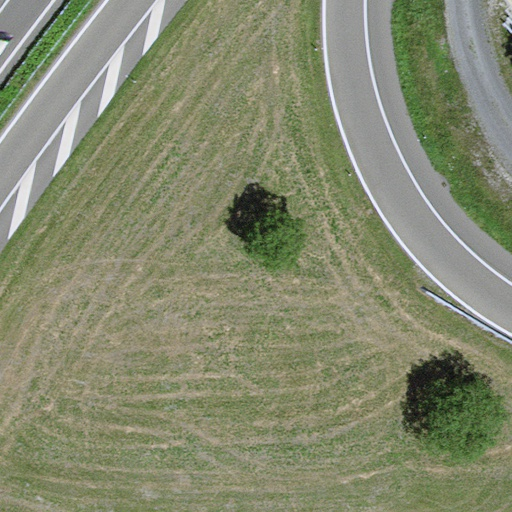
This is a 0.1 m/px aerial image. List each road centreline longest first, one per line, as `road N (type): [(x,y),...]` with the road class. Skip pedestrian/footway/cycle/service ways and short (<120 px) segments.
road 1 (trunk): [(511,314),(423,236),(379,167),(348,50),(346,0)]
road 2 (trunk): [(0,176),(133,0)]
